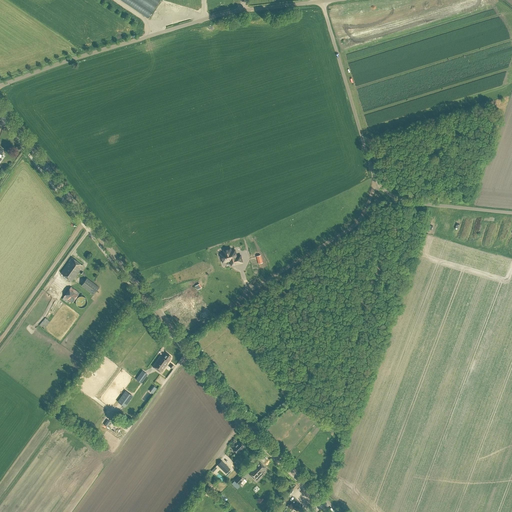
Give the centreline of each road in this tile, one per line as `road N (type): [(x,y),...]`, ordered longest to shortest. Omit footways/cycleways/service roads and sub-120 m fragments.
road 1 (tertiary): [(336,511),(219,390),(0,106)]
road 2 (unclassified): [(0,85),(209,16),(322,1)]
road 3 (unclassified): [(511,212),(411,202),(377,182),(322,1)]
road 4 (track): [(244,295),(356,222),(377,182)]
road 5 (track): [(0,338),(88,219)]
